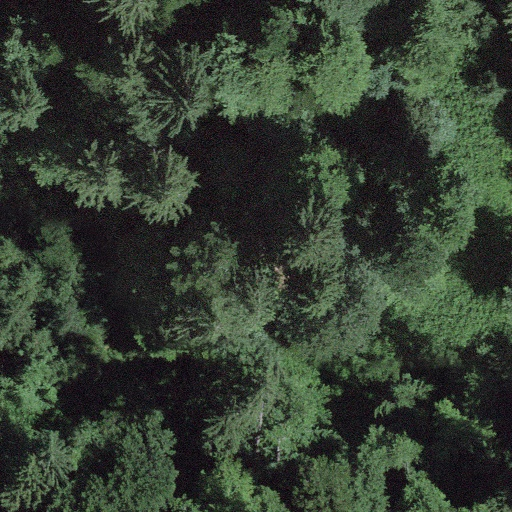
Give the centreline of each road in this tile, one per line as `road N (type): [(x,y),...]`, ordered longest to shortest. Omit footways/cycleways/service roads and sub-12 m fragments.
road 1 (track): [(511,217),(378,251),(0,449)]
road 2 (track): [(511,168),(404,74),(336,0)]
